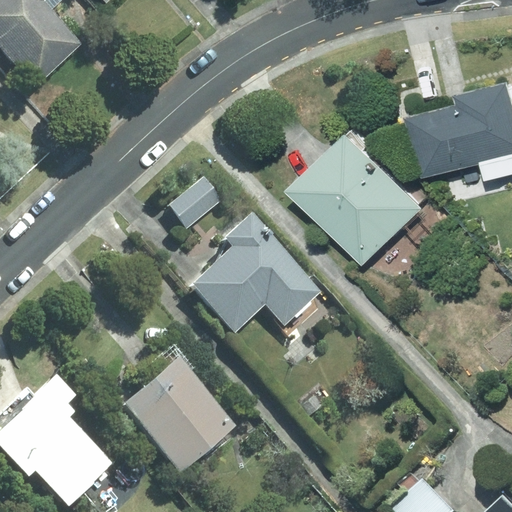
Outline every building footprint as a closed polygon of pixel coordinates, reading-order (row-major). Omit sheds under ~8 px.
[(0,0),(0,58),(30,89),(74,44),(43,13),(56,0),(0,0)] [(487,179),(511,172),(511,81),(460,94),(463,107),(410,119),(424,177),(483,163),(487,179)] [(351,126),(289,189),(369,267),(431,204),(351,126)] [(215,204),(195,179),(160,208),(180,233),(215,204)] [(238,219),(213,245),(219,251),(181,290),(229,339),(258,310),(279,331),(315,294),(238,219)] [(165,360),(110,411),(172,477),(227,427),(165,360)] [(74,411),(42,380),(0,422),(0,468),(14,483),(21,476),(58,511),(103,464),(61,424),(74,411)] [(428,484),(401,511),(457,511),(458,511),(428,484)] [(511,511),(511,499),(498,511),(511,511)]
